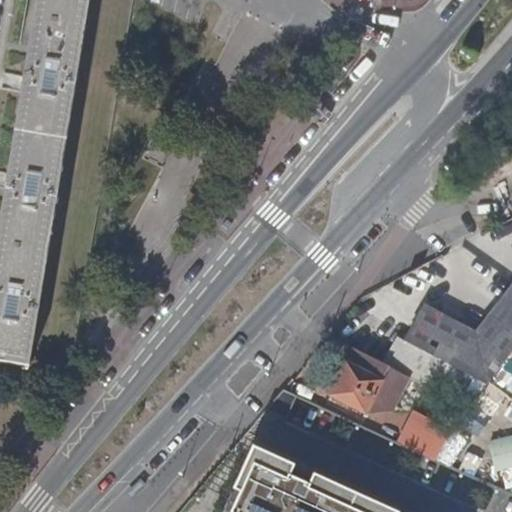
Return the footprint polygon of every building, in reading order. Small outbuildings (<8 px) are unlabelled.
[(36,0),(0,222),(0,364),(29,369),(89,0),(36,0)] [(484,387),(508,350),(511,342),(511,282),(475,334),(454,370),(484,387)] [(405,342),(454,370),(475,334),(425,306),(405,342)] [(410,380),(356,351),(348,365),(335,358),(333,363),(339,367),(323,398),(362,418),(392,414),(410,380)] [(306,399),(287,390),(269,410),(295,422),(306,399)] [(412,412),(396,443),(434,463),(450,432),(412,412)] [(511,435),(486,441),(493,474),(511,470),(511,435)] [(387,511),(255,449),(235,491),(242,494),(233,511),(387,511)]
